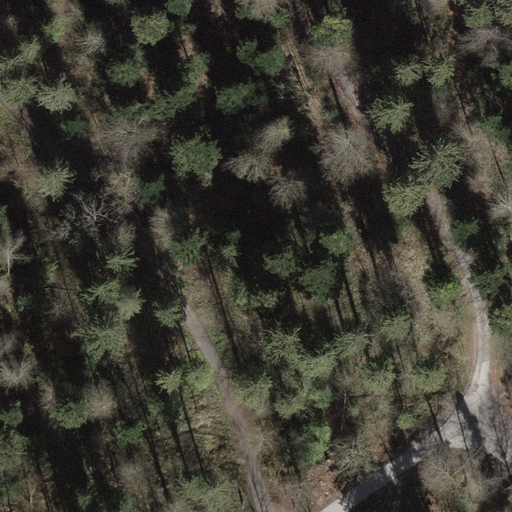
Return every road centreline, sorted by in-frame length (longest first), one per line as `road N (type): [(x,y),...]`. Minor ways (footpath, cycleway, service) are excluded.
road 1 (track): [(0,86),(125,220),(201,335),(282,511)]
road 2 (track): [(487,391),(487,316),(453,235),(282,0)]
road 3 (track): [(321,511),(440,437),(487,391)]
